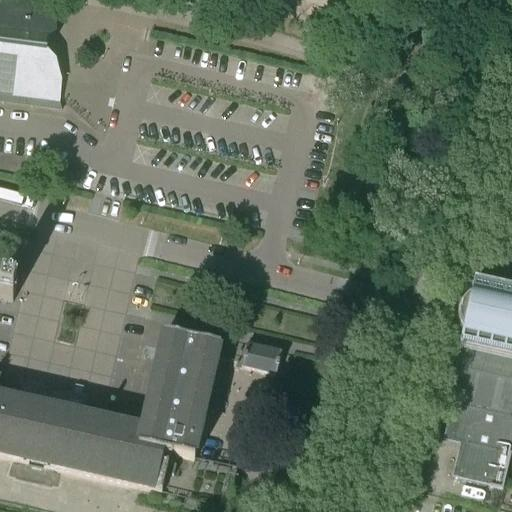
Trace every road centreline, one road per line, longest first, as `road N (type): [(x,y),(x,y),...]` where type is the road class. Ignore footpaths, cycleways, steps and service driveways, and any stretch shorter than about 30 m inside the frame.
road 1 (residential): [(423,310),(0,208)]
road 2 (residential): [(423,310),(504,92)]
road 3 (residential): [(347,511),(423,310)]
